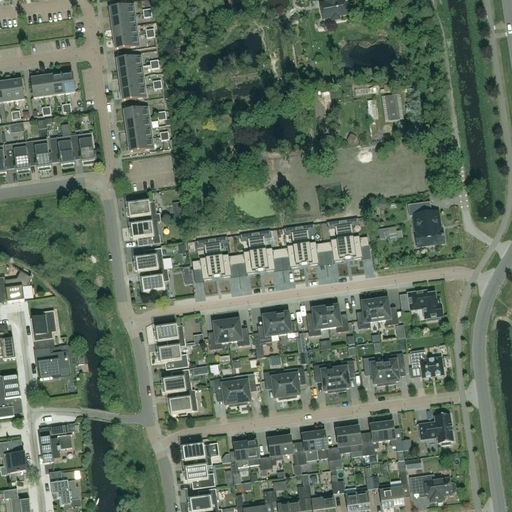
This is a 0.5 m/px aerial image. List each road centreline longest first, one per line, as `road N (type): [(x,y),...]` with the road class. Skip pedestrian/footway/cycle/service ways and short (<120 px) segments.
road 1 (residential): [(493,286),(454,273),(176,310),(132,324)]
road 2 (residential): [(482,393),(183,435),(158,447)]
road 3 (residential): [(511,256),(469,228),(437,23),(418,0)]
road 4 (residential): [(132,324),(99,186)]
road 5 (residential): [(94,52),(81,5),(0,13)]
road 6 (residential): [(108,174),(94,52)]
road 7 (tertiary): [(499,511),(482,393)]
